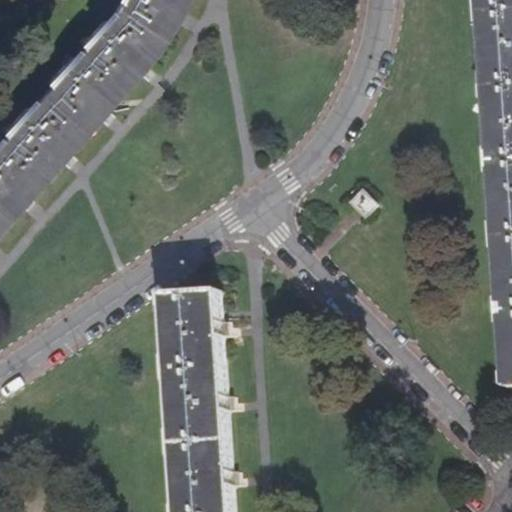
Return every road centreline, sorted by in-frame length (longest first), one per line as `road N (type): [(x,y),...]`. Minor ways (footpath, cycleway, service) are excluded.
road 1 (residential): [(511,476),(246,212)]
road 2 (residential): [(0,376),(246,212)]
road 3 (residential): [(246,212),(314,155),(354,95),(377,31),(378,0)]
